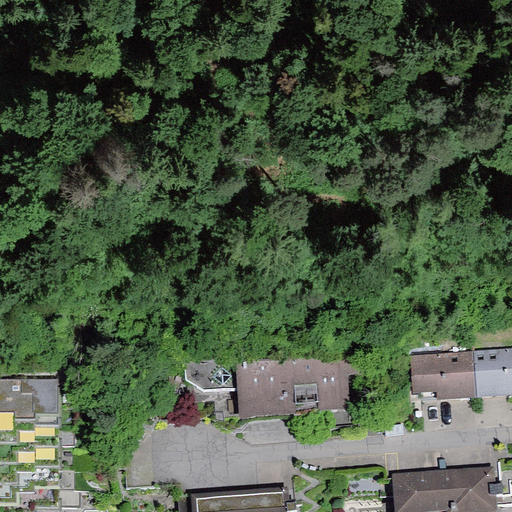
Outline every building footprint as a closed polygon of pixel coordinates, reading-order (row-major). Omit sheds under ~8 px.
[(511,349),(476,352),(479,400),(511,398),(511,349)] [(362,352),(186,366),(187,382),(204,394),(236,391),(239,421),(351,413),(349,377),(363,376),(362,352)] [(476,352),(411,355),(414,396),(438,394),(438,403),(479,400),(476,352)] [(66,511),(70,388),(0,385),(0,511),(66,511)] [(498,511),(496,468),(393,474),(395,511),(498,511)] [(289,511),(288,491),(190,498),(191,511),(289,511)]
